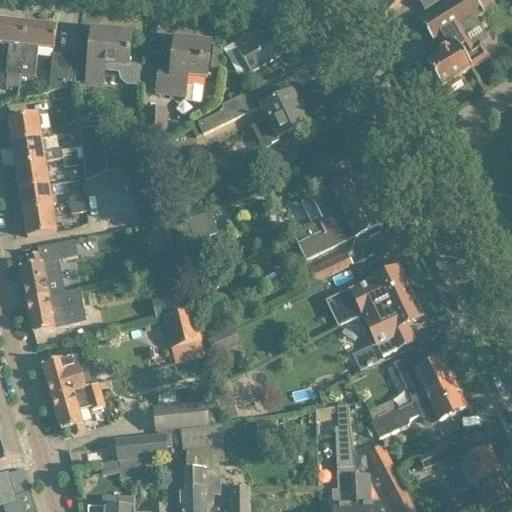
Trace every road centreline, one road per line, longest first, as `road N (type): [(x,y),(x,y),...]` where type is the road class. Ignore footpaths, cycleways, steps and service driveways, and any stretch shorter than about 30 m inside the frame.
road 1 (tertiary): [(511,370),(410,159)]
road 2 (residential): [(57,511),(0,289)]
road 3 (tertiary): [(410,159),(357,62),(332,34),(275,0)]
